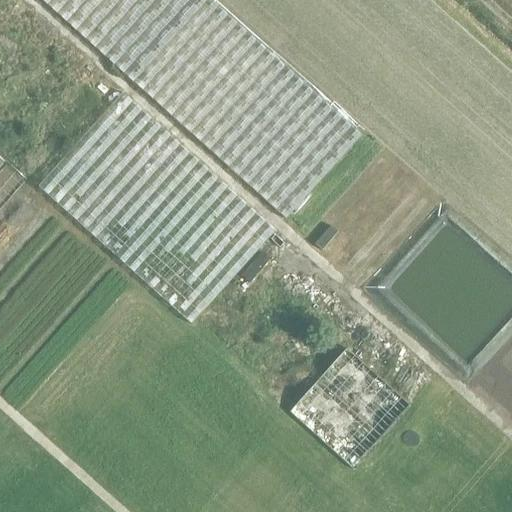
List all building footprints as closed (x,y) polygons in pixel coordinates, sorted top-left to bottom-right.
[(40,0),(256,193),(285,219),(360,135),(210,0),(40,0)] [(191,324),(201,313),(275,230),(121,92),(37,186),(191,324)] [(322,250),(338,231),(331,225),(315,243),(322,250)] [(250,282),(271,258),(262,251),(242,275),(250,282)] [(409,405),(346,348),(289,411),(352,468),(409,405)]
